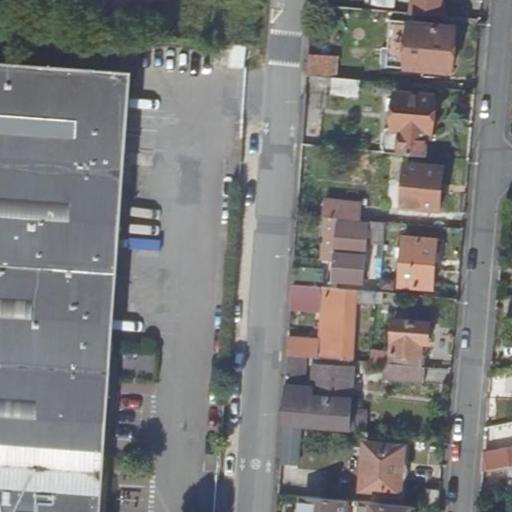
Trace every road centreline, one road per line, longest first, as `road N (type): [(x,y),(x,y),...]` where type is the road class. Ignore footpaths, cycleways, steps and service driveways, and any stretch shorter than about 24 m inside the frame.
road 1 (unknown): [(253,499),(193,506),(168,485),(163,437),(176,236),(199,84),(213,75),(282,74)]
road 2 (residential): [(293,0),(252,511)]
road 3 (residential): [(487,176),(460,511)]
road 4 (residential): [(503,0),(487,176)]
